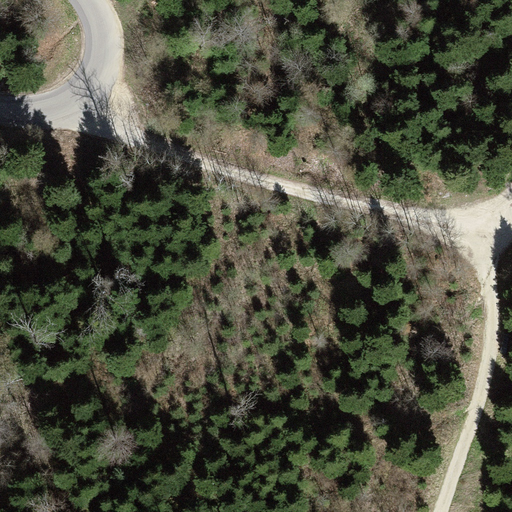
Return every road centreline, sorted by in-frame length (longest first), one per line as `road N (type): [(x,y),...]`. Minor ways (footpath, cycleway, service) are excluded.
road 1 (track): [(72,103),(194,160),(322,196),(511,233)]
road 2 (track): [(511,223),(492,346),(442,511)]
